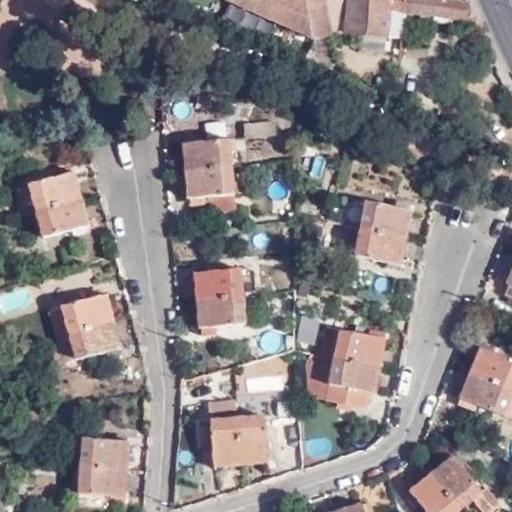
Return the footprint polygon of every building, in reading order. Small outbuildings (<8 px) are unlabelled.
[(224,0),(313,41),(333,37),(332,34),(331,30),(325,0),(224,0)] [(404,13),(476,23),(470,11),(467,5),(431,0),(325,0),(331,30),(332,34),(386,42),(390,11),(404,13)] [(400,43),(404,13),(390,11),(386,42),(400,43)] [(271,125),(242,128),(243,143),(273,139),(271,125)] [(181,148),(184,173),(230,169),(227,144),(181,148)] [(276,147),(247,152),(249,165),(278,160),(276,147)] [(230,169),(184,173),(186,202),(203,201),(203,207),(214,216),(235,215),(234,198),(233,199),(231,187),(230,169)] [(31,189),(38,214),(82,202),(76,177),(31,189)] [(239,187),(231,187),(233,199),(234,198),(239,198),(239,187)] [(82,202),(38,214),(44,241),(89,229),(82,202)] [(364,206),(353,260),(398,270),(409,215),(364,206)] [(214,216),(203,207),(204,217),(214,216)] [(195,301),(241,295),(239,273),(193,277),(195,301)] [(244,328),(241,295),(195,301),(198,332),(244,328)] [(56,341),(113,325),(106,299),(49,314),(56,341)] [(120,352),(113,325),(56,341),(63,367),(120,352)] [(319,354),(380,366),(384,343),(324,331),(319,354)] [(56,341),(48,343),(54,370),(63,367),(56,341)] [(479,351),(470,375),(511,391),(511,364),(501,360),(503,354),(482,346),(480,352),(479,351)] [(373,398),(380,366),(319,354),(318,358),(334,361),(325,404),(364,412),(367,396),(373,398)] [(511,394),(511,391),(470,375),(462,394),(456,409),(472,416),(475,409),(502,419),(511,396),(511,394)] [(511,395),(511,396),(502,419),(511,422),(511,395)] [(213,471),(241,468),(238,423),(236,405),(208,407),(213,471)] [(238,423),(241,468),(268,466),(264,420),(238,423)] [(83,443),(81,467),(127,471),(128,447),(83,443)] [(452,458),(432,475),(461,511),(473,502),(481,511),(491,511),(501,505),(488,489),(481,493),(452,458)] [(123,511),(127,471),(81,467),(78,510),(105,511),(123,511)] [(426,511),(461,511),(432,475),(411,493),(426,511)]
